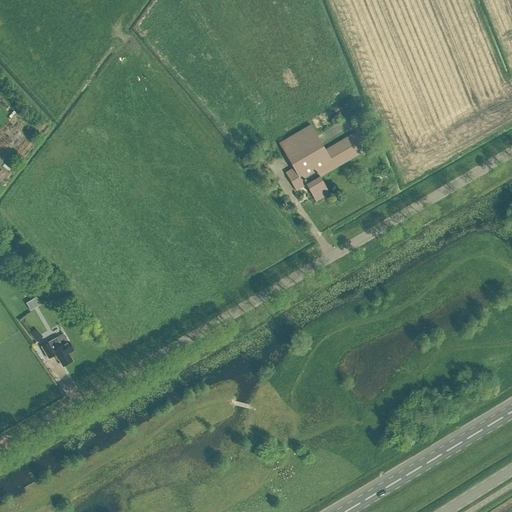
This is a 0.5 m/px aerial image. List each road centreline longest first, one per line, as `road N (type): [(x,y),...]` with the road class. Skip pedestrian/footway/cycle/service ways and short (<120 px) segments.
road 1 (tertiary): [(511,152),(0,448)]
road 2 (primary): [(342,511),(511,410)]
